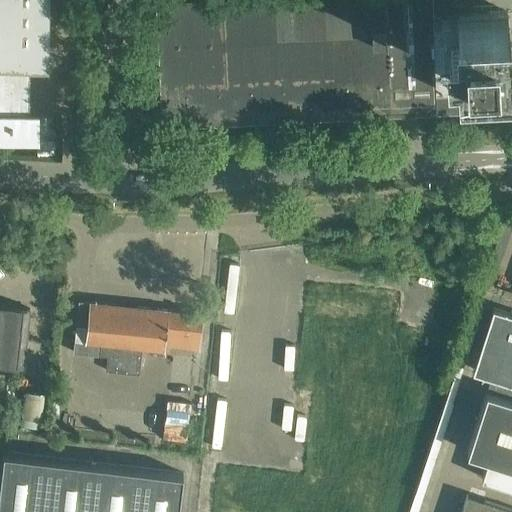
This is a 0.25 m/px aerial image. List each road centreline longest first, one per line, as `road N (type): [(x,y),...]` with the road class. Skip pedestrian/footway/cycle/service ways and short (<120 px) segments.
road 1 (residential): [(122,182),(511,157)]
road 2 (residential): [(122,182),(122,0)]
road 3 (residential): [(0,172),(122,182)]
